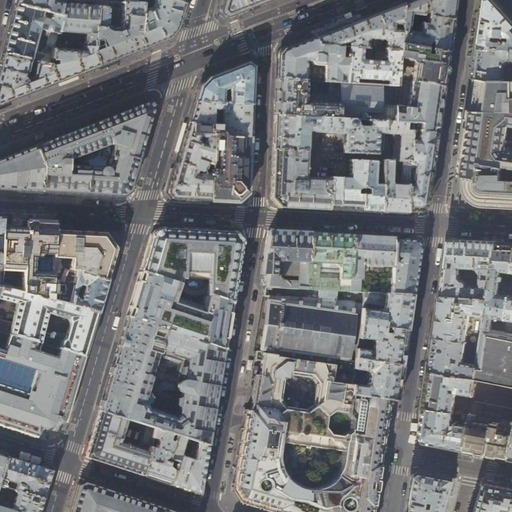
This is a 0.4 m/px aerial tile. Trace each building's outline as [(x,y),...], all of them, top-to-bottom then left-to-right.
[(15,0),(15,5),(61,16),(62,16),(65,4),(66,3),(65,0),(59,0),(58,4),(45,0),(44,0),(15,0)] [(141,1),(141,0),(133,0),(134,3),(123,3),(121,26),(118,28),(109,27),(106,25),(107,19),(108,2),(96,1),(96,6),(93,44),(102,44),(101,53),(92,52),(92,53),(97,66),(121,57),(142,49),(138,39),(138,35),(133,35),(134,23),(139,24),(141,7),(141,1)] [(268,0),(222,0),(218,12),(223,16),(268,0)] [(426,42),(430,42),(429,49),(447,52),(450,35),(452,20),(427,17),(422,15),(422,3),(425,2),(424,0),(406,0),(402,2),(400,25),(400,29),(398,44),(424,48),(424,46),(426,44),(426,42)] [(424,0),(425,2),(422,3),(422,15),(427,17),(452,20),(454,3),(454,0),(424,0)] [(511,18),(495,0),(484,0),(481,23),(477,48),(511,48),(511,18)] [(402,2),(381,10),(360,18),(371,48),(373,48),(376,49),(398,50),(398,44),(400,29),(393,28),(393,24),(400,25),(402,2)] [(96,6),(65,4),(62,16),(61,16),(57,32),(84,34),(82,50),(52,49),(48,65),(55,83),(75,75),(97,66),(92,53),(92,52),(93,44),(96,6)] [(61,16),(15,5),(8,32),(2,53),(30,60),(36,62),(48,65),(52,49),(57,32),(61,16)] [(338,27),(313,36),(316,45),(333,46),(339,46),(341,46),(341,45),(350,41),(350,42),(349,43),(348,44),(348,46),(349,47),(348,47),(346,83),(395,86),(396,79),(397,64),(397,57),(398,50),(376,49),(375,61),(367,60),(365,55),(372,56),(373,48),(371,48),(360,18),(338,27)] [(316,45),(313,36),(300,41),(287,46),(281,48),(277,55),(276,63),(276,79),(293,79),(293,80),(305,81),(339,83),(346,83),(348,47),(341,46),(339,46),(339,56),(333,56),(333,46),(316,45)] [(424,48),(398,44),(398,50),(397,57),(414,60),(413,67),(397,64),(396,79),(442,86),(445,67),(447,52),(429,49),(428,55),(423,54),(424,48)] [(511,62),(511,48),(477,48),(476,61),(473,78),(489,80),(490,79),(511,80),(511,73),(504,73),(505,64),(507,64),(508,62),(511,62)] [(30,60),(2,53),(0,63),(0,103),(32,92),(55,83),(48,65),(36,62),(32,77),(28,79),(26,75),(30,60)] [(251,88),(252,67),(246,62),(243,63),(232,68),(224,71),(206,78),(198,87),(194,102),(221,103),(222,91),(228,89),(227,104),(251,105),(251,88)] [(511,80),(490,79),(489,80),(473,78),(471,94),(466,128),(461,160),(459,176),(464,177),(463,184),(463,189),(464,193),(466,197),(469,200),(472,202),(478,206),(483,207),(499,208),(511,208),(511,80)] [(387,108),(388,99),(394,99),(395,86),(346,83),(339,83),(338,103),(337,103),(337,104),(304,103),(305,81),(293,80),(293,79),(276,79),(275,97),(274,115),(384,121),(393,122),(394,109),(387,108)] [(442,86),(396,79),(395,86),(394,99),(394,109),(393,122),(411,123),(411,129),(435,133),(439,110),(442,86)] [(145,135),(154,105),(148,100),(89,122),(33,144),(0,156),(0,189),(17,191),(67,194),(122,196),(128,192),(134,174),(145,135)] [(216,141),(215,148),(212,148),(211,165),(211,170),(209,201),(226,202),(237,203),(247,194),(247,186),(248,164),(250,120),(251,105),(227,104),(221,103),(194,102),(191,111),(188,123),(190,124),(190,134),(213,135),(212,141),(216,141)] [(383,134),(384,121),(274,115),(273,132),(273,149),(306,151),(306,149),(310,149),(310,140),(306,140),(307,132),(344,134),(343,153),(376,156),(380,152),(383,148),(383,134)] [(411,123),(393,122),(384,121),(383,134),(394,135),(392,161),(394,161),(409,162),(411,129),(411,123)] [(212,148),(212,141),(213,135),(190,134),(190,124),(188,123),(177,159),(167,193),(171,199),(197,200),(209,201),(211,170),(208,170),(205,172),(205,174),(199,174),(198,174),(197,176),(196,175),(197,171),(198,171),(200,171),(202,170),(203,169),(204,167),(204,166),(204,164),(202,163),(211,165),(212,148)] [(432,159),(435,133),(411,129),(409,162),(405,211),(414,211),(418,211),(425,207),(432,159)] [(318,152),(331,152),(331,149),(333,149),(333,145),(336,145),(336,139),(320,138),(320,144),(325,145),(325,147),(319,147),(318,152)] [(306,151),(273,149),(272,173),(270,198),(279,207),(297,208),(327,210),(329,179),(304,179),(306,151)] [(329,178),(329,179),(327,210),(343,210),(361,211),(362,161),(349,160),(348,179),(329,178)] [(405,211),(409,162),(394,161),(393,176),(401,176),(400,184),(398,185),(391,185),(389,183),(390,161),(382,160),(382,162),(380,212),(392,213),(405,214),(405,211)] [(382,162),(362,161),(361,211),(369,212),(380,212),(382,162)] [(25,221),(25,228),(15,228),(3,227),(3,217),(0,216),(0,286),(50,300),(54,230),(55,222),(40,222),(25,221)] [(146,251),(140,271),(178,284),(180,278),(183,279),(182,278),(186,278),(185,282),(186,284),(188,287),(189,288),(191,288),(191,289),(197,289),(201,287),(204,285),(204,284),(205,279),(208,280),(207,293),(209,294),(231,302),(236,273),(242,240),(234,232),(211,231),(176,229),(159,228),(151,234),(146,251)] [(66,231),(54,230),(50,300),(69,304),(77,271),(106,280),(106,279),(113,256),(116,248),(104,232),(92,232),(66,231)] [(260,278),(260,282),(263,287),(265,287),(270,287),(307,289),(310,233),(289,232),(268,230),(260,278)] [(329,234),(310,233),(307,289),(319,290),(336,290),(348,291),(351,235),(329,234)] [(372,236),(351,235),(348,291),(363,292),(389,293),(392,237),(372,236)] [(414,241),(396,240),(393,237),(392,237),(389,293),(412,294),(416,268),(419,247),(416,244),(414,241)] [(488,298),(497,242),(472,241),(449,240),(445,271),(441,296),(488,298)] [(511,243),(506,243),(497,242),(488,298),(485,317),(484,327),(505,332),(506,325),(493,322),(494,317),(506,319),(510,295),(499,294),(501,280),(504,280),(504,277),(511,277),(511,243)] [(97,312),(102,296),(107,280),(106,280),(77,271),(69,304),(97,312)] [(203,342),(223,349),(228,323),(231,302),(209,294),(204,308),(173,298),(178,284),(140,271),(133,294),(126,317),(198,341),(203,342)] [(50,300),(0,286),(0,299),(15,303),(10,322),(0,319),(0,333),(38,344),(46,313),(67,318),(67,320),(69,323),(64,339),(61,340),(58,349),(84,356),(91,335),(97,312),(69,304),(50,300)] [(335,299),(336,290),(319,290),(319,299),(263,296),(263,297),(268,297),(267,301),(265,312),(272,313),(270,325),(268,338),(262,338),(260,348),(261,349),(346,360),(346,358),(351,328),(354,328),(355,320),(352,319),(352,315),(354,315),(354,313),(353,313),(354,303),(354,302),(335,299)] [(412,294),(389,293),(363,292),(362,304),(362,306),(366,307),(367,304),(383,307),(382,311),(361,308),(360,314),(359,323),(406,331),(409,313),(412,294)] [(485,317),(488,298),(441,296),(440,305),(438,314),(435,337),(466,342),(481,344),(484,327),(485,317)] [(353,313),(354,313),(360,314),(361,308),(362,306),(362,304),(354,303),(353,313)] [(126,419),(145,425),(151,427),(175,434),(183,437),(193,440),(208,445),(213,411),(217,387),(223,349),(203,342),(202,348),(199,348),(197,344),(198,341),(126,317),(119,340),(106,385),(99,410),(126,419)] [(406,331),(359,323),(357,338),(373,341),(371,351),(359,349),(359,344),(356,343),(354,358),(401,366),(404,350),(406,331)] [(511,333),(505,332),(484,327),(481,344),(478,365),(476,379),(473,396),(472,401),(511,409),(511,333)] [(78,377),(84,356),(58,349),(38,344),(0,333),(0,425),(40,439),(48,441),(61,434),(66,417),(78,377)] [(463,362),(466,342),(435,337),(432,355),(430,372),(476,379),(478,365),(463,362)] [(236,457),(235,468),(232,483),(231,489),(234,494),(240,503),(269,511),(373,511),(375,504),(377,490),(387,420),(390,400),(350,394),(351,385),(352,380),(353,371),(353,369),(354,361),(347,360),(346,360),(261,349),(261,351),(256,350),(255,360),(263,361),(260,375),(256,374),(252,397),(250,410),(244,409),(241,430),(239,443),(236,457)] [(354,358),(354,361),(353,369),(365,371),(368,375),(367,383),(363,386),(351,385),(350,394),(390,400),(396,401),(397,391),(400,375),(401,366),(354,358)] [(456,393),(473,396),(476,379),(430,372),(427,392),(425,408),(453,413),(456,393)] [(452,421),(453,413),(425,408),(422,427),(420,436),(425,442),(427,443),(441,446),(463,450),(465,450),(470,415),(462,414),(461,422),(466,422),(465,426),(454,424),(454,422),(453,422),(452,421)] [(119,442),(126,419),(99,410),(93,430),(85,457),(115,466),(134,473),(142,475),(151,427),(145,425),(140,449),(119,442)] [(511,423),(470,415),(465,450),(484,454),(508,459),(511,444),(511,423)] [(168,454),(175,434),(151,427),(142,475),(154,479),(168,484),(172,470),(167,466),(168,461),(164,460),(166,453),(168,454)] [(178,455),(183,437),(175,434),(168,454),(167,458),(171,460),(175,461),(174,463),(172,470),(168,484),(182,488),(199,494),(206,457),(208,445),(193,440),(192,444),(196,446),(193,461),(178,455)] [(441,446),(427,443),(426,445),(463,452),(463,450),(441,446)] [(5,456),(0,471),(0,472),(0,486),(3,487),(15,491),(42,499),(47,484),(51,471),(28,463),(5,456)] [(446,511),(450,499),(456,478),(436,474),(421,471),(415,476),(412,491),(409,511),(446,511)] [(175,511),(162,507),(106,489),(83,482),(77,485),(68,511),(175,511)] [(511,511),(511,489),(508,488),(485,484),(477,511),(476,511),(511,511)] [(0,497),(3,487),(0,486),(0,511),(38,511),(42,499),(15,491),(10,509),(0,506),(0,497)]
